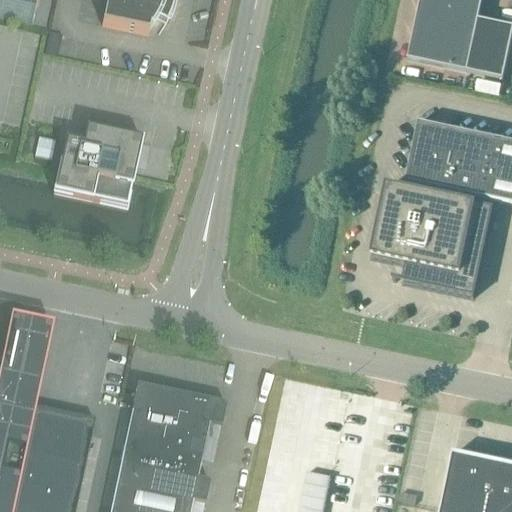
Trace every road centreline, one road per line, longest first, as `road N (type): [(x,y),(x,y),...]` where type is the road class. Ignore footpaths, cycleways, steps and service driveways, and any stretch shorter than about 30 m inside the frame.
road 1 (unknown): [(511,132),(415,115),(395,118),(379,136),(357,278),(374,300),(409,308)]
road 2 (unclassified): [(186,324),(511,394)]
road 3 (unclassified): [(186,324),(256,0)]
road 4 (unclassified): [(186,324),(0,284)]
